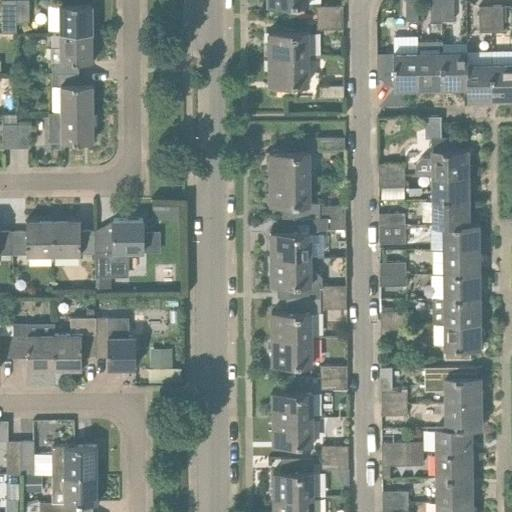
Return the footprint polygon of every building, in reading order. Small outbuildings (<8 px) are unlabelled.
[(0,0),(0,33),(16,33),(16,23),(15,0),(0,0)] [(28,0),(15,0),(16,23),(26,23),(29,23),(28,0)] [(404,0),(405,21),(417,21),(417,0),(404,0)] [(440,0),(429,0),(430,21),(440,21),(440,0)] [(440,0),(440,21),(453,21),(453,0),(440,0)] [(92,4),(60,4),(60,33),(92,33),(92,4)] [(342,5),(316,5),(317,18),(343,17),(342,5)] [(491,6),(479,6),(479,32),(491,32),(491,6)] [(491,6),(491,32),(503,32),(502,6),(491,6)] [(343,17),(317,18),(317,28),(343,29),(343,17)] [(309,31),(268,32),(268,57),(309,57),(309,31)] [(50,48),(50,62),(51,62),(51,73),(78,72),(79,61),(92,61),(92,33),(60,33),(60,48),(50,48)] [(441,41),(417,42),(417,52),(418,88),(443,88),(442,52),(442,41),(441,41)] [(466,51),(442,52),(443,88),(467,87),(467,64),(466,51)] [(376,53),(376,77),(393,76),(393,89),(418,88),(417,52),(393,53),(376,53)] [(309,57),(268,57),(268,84),(309,84),(309,57)] [(511,62),(490,63),(490,99),(511,99),(511,62)] [(467,64),(467,87),(467,100),(490,99),(490,63),(467,64)] [(78,72),(51,73),(52,85),(59,85),(60,113),(93,112),(92,84),(78,84),(78,72)] [(343,85),(317,85),(318,97),(343,97),(343,85)] [(60,113),(48,113),(49,142),(60,142),(93,141),(93,112),(60,113)] [(17,125),(4,125),(4,148),(17,148),(17,125)] [(18,125),(17,125),(17,148),(18,148),(28,148),(30,147),(30,125),(18,125)] [(318,137),(318,148),(344,148),(344,137),(318,137)] [(423,158),(416,164),(417,175),(432,174),(468,174),(468,149),(457,149),(457,138),(431,138),(431,158),(423,158)] [(310,151),(269,152),(269,178),(310,177),(310,151)] [(403,163),(378,164),(378,176),(404,174),(403,163)] [(404,174),(378,176),(378,187),(404,187),(404,174)] [(468,174),(432,174),(432,199),(468,199),(468,174)] [(310,177),(269,178),(269,203),(282,203),(282,218),(293,217),(345,217),(345,205),(319,206),(319,203),(311,203),(310,177)] [(468,199),(432,199),(432,224),(469,224),(468,199)] [(177,204),(163,204),(163,219),(177,219),(177,204)] [(404,213),(378,213),(379,225),(404,225),(404,213)] [(294,231),(270,232),(270,258),(311,257),(311,232),(319,228),(345,228),(345,217),(293,217),(293,218),(294,218),(294,231)] [(68,221),(52,221),(52,255),(80,255),(80,253),(94,253),(94,230),(80,230),(80,219),(68,219),(68,221)] [(113,230),(94,230),(94,253),(95,275),(110,275),(127,275),(126,251),(143,251),(142,231),(142,219),(113,219),(113,230)] [(26,231),(12,231),(12,254),(26,254),(26,255),(52,255),(52,221),(38,222),(38,220),(26,220),(26,231)] [(469,224),(432,224),(432,226),(441,226),(441,249),(479,248),(479,224),(469,224)] [(404,225),(379,225),(379,243),(404,243),(404,225)] [(0,254),(12,254),(12,231),(0,231),(0,254)] [(479,248),(441,249),(441,273),(479,273),(479,248)] [(311,257),(270,258),(270,283),(278,283),(278,297),(286,297),(320,296),(319,285),(322,285),(322,275),(316,270),(311,270),(311,257)] [(404,262),(379,262),(379,274),(404,274),(404,262)] [(479,273),(441,273),(442,298),(479,297),(479,273)] [(404,274),(379,274),(379,286),(404,285),(404,274)] [(110,275),(95,275),(95,277),(95,291),(110,291),(110,275)] [(322,285),(319,285),(320,296),(346,296),(346,285),(322,285)] [(286,311),(271,312),(271,337),(312,337),(312,311),(320,311),(320,308),(320,296),(286,297),(286,311)] [(346,296),(320,296),(320,308),(346,308),(346,296)] [(442,298),(431,298),(431,322),(442,322),(480,322),(479,297),(442,298)] [(405,311),(380,311),(380,323),(405,323),(405,311)] [(54,333),(53,333),(53,334),(54,366),(69,366),(70,368),(81,368),(81,357),(95,357),(95,317),(69,317),(70,333),(54,333)] [(128,317),(95,317),(95,357),(107,357),(107,367),(135,367),(135,338),(128,338),(128,317)] [(480,322),(442,322),(442,348),(443,358),(470,358),(470,347),(480,347),(480,322)] [(405,323),(380,323),(380,335),(406,335),(405,323)] [(0,334),(0,357),(13,358),(13,334),(0,334)] [(53,334),(13,334),(13,358),(27,358),(27,368),(39,368),(39,366),(54,366),(53,334)] [(312,337),(271,337),(271,363),(313,363),(312,337)] [(171,368),(170,347),(148,348),(149,368),(171,368)] [(346,365),(321,365),(321,376),(347,376),(346,365)] [(475,366),(424,367),(424,368),(424,390),(443,390),(443,402),(481,402),(480,376),(475,377),(475,366)] [(347,376),(321,376),(321,377),(321,388),(346,388),(347,388),(347,376)] [(313,391),(272,392),(272,417),(313,417),(313,391)] [(381,391),(381,403),(407,403),(407,391),(381,391)] [(444,426),(434,426),(434,427),(471,427),(481,427),(481,402),(443,402),(444,426)] [(381,403),(381,415),(407,415),(407,403),(381,403)] [(313,417),(272,417),(272,443),(314,444),(313,417)] [(471,427),(434,427),(434,453),(471,453),(471,427)] [(20,440),(6,440),(7,464),(7,474),(21,474),(20,440)] [(33,440),(20,440),(21,474),(33,474),(33,467),(33,441),(33,440)] [(407,441),(381,442),(381,454),(407,454),(407,441)] [(96,445),(51,446),(51,474),(96,474),(96,445)] [(347,445),(321,445),(321,456),(348,456),(347,445)] [(471,453),(434,453),(434,473),(435,473),(435,477),(471,477),(471,453)] [(407,454),(381,454),(381,465),(381,478),(390,478),(390,465),(407,465),(407,454)] [(348,456),(321,456),(321,457),(321,469),(347,468),(348,468),(348,456)] [(284,472),(272,472),(273,497),(314,497),(314,471),(314,458),(284,457),(284,472)] [(39,505),(24,505),(23,511),(81,511),(82,502),(96,502),(96,474),(51,474),(51,502),(39,503),(39,505)] [(42,474),(24,474),(24,491),(43,491),(42,474)] [(471,477),(435,477),(436,502),(472,502),(471,477)] [(407,490),(382,490),(382,503),(408,502),(407,490)] [(314,511),(314,497),(273,497),(272,511),(314,511)] [(17,511),(18,499),(5,500),(5,511),(17,511)] [(407,511),(408,502),(382,503),(381,511),(407,511)] [(471,511),(472,502),(436,502),(435,511),(471,511)]
